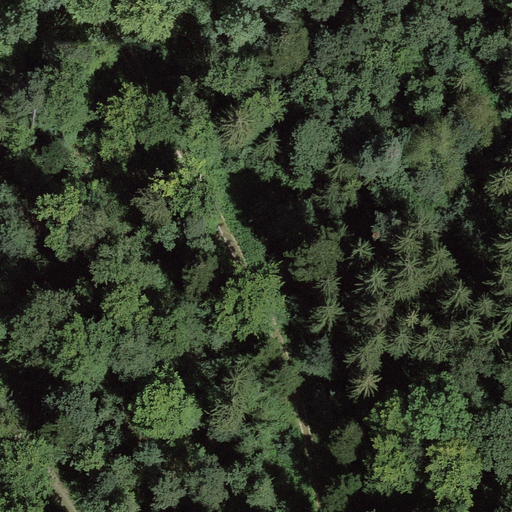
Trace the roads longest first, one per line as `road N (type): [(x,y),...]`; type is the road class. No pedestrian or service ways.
road 1 (track): [(90,0),(270,310),(319,511)]
road 2 (track): [(72,511),(0,398)]
